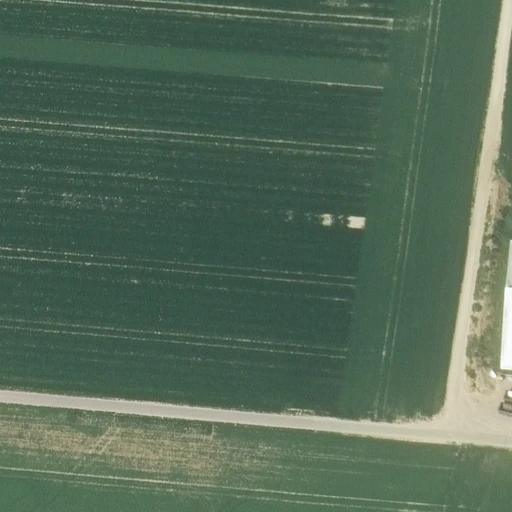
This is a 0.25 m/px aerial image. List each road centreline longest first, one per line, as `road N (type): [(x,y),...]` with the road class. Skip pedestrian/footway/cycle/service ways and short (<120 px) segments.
road 1 (unclassified): [(511,451),(0,408)]
road 2 (track): [(459,449),(511,81)]
